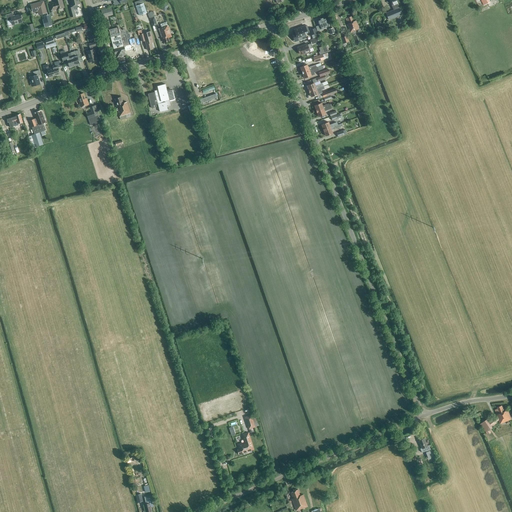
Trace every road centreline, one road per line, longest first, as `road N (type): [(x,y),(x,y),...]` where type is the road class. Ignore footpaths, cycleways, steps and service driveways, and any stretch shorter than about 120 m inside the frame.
road 1 (tertiary): [(422,418),(272,25)]
road 2 (unclassified): [(197,511),(422,418)]
road 3 (tertiary): [(108,73),(272,25)]
